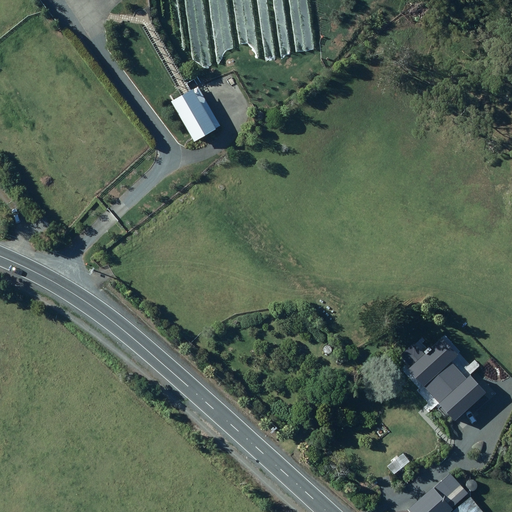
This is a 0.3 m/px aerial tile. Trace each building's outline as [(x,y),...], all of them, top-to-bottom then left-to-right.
[(247,64),(227,77),(233,87),(237,85),(239,89),(256,78),(247,64)] [(218,126),(194,86),(168,101),(192,142),(218,126)] [(219,290),(223,291),(228,274),(178,262),(169,294),(215,306),(219,290)] [(421,355),(406,367),(443,408),(468,385),(435,348),(423,358),(421,355)] [(405,464),(398,457),(391,463),(398,471),(405,464)] [(446,474),(405,511),(404,511),(445,511),(464,494),(446,474)] [(480,511),(466,497),(453,509),(454,510),(452,511),(480,511)]
